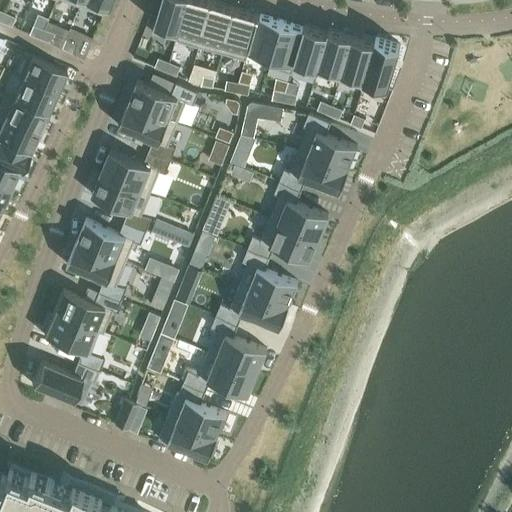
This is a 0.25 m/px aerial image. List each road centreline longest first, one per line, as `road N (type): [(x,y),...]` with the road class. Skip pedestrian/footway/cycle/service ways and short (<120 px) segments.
road 1 (residential): [(121,37),(111,92),(11,372),(10,402),(199,482),(230,465),(272,387),(392,128),(425,22)]
road 2 (residential): [(121,37),(83,82),(0,254)]
